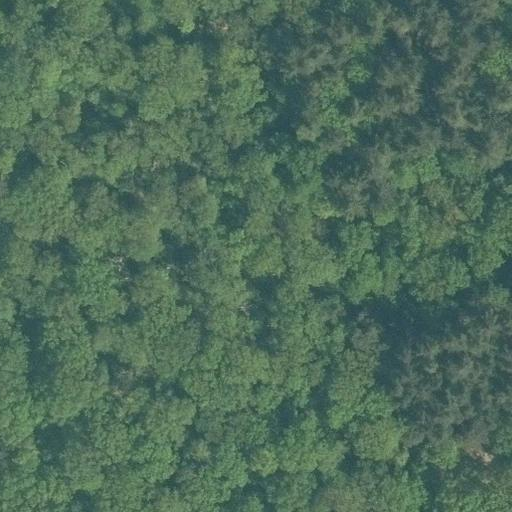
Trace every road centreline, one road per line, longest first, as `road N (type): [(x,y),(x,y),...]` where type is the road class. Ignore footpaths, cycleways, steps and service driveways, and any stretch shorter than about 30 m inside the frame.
road 1 (track): [(233,0),(393,489)]
road 2 (track): [(393,489),(442,445),(511,414)]
